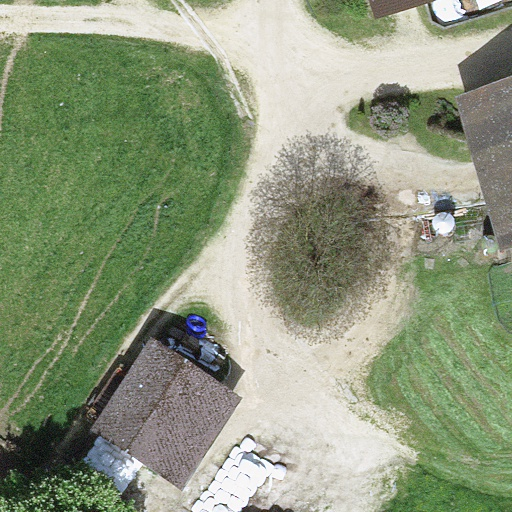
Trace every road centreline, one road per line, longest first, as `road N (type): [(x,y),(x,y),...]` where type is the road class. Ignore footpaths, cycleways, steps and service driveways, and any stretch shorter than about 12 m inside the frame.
road 1 (track): [(321,393),(246,314),(243,244),(271,124),(272,0)]
road 2 (track): [(0,17),(180,16),(273,36)]
road 3 (track): [(271,124),(462,188)]
